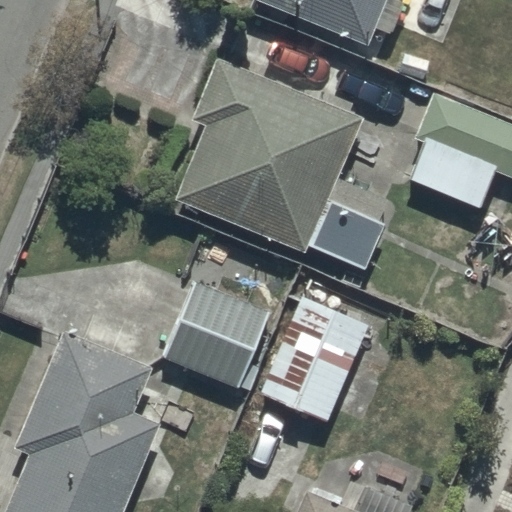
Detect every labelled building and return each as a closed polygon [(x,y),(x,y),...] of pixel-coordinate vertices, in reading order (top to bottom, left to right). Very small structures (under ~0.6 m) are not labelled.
[(287,0),(365,33),(372,16),(389,23),(399,0),(287,0)] [(201,111),(175,186),(301,240),(304,235),(359,259),(389,190),(332,166),(357,108),(214,46),(188,106),(201,111)] [(511,114),(432,82),(412,128),(421,131),(406,168),(477,197),(491,161),(511,169),(511,114)] [(271,300),(193,272),(165,350),(243,378),(271,300)] [(365,313),(292,283),(264,348),(270,350),(255,385),(324,414),(365,313)] [(90,329),(59,319),(10,435),(26,443),(0,504),(0,511),(117,511),(159,414),(128,401),(147,355),(141,353),(149,334),(97,312),(90,329)] [(357,500),(301,479),(287,511),(402,511),(410,496),(366,478),(357,500)]
